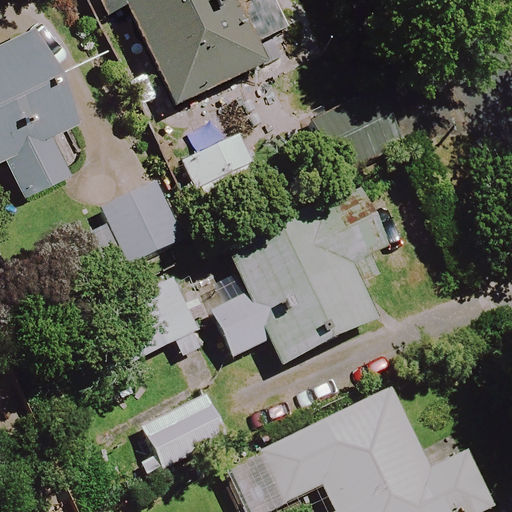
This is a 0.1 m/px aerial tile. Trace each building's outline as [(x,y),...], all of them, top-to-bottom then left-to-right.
[(101,0),(165,123),(258,74),(226,12),(245,3),(243,0),(101,0)] [(22,37),(0,47),(0,174),(14,203),(58,182),(40,144),(66,131),(22,37)] [(247,186),(224,136),(170,162),(193,211),(247,186)] [(182,245),(155,191),(96,222),(123,275),(182,245)] [(272,377),(369,333),(353,296),(371,288),(360,265),(378,257),(352,201),(221,260),(241,304),(202,322),(223,368),(261,351),(272,377)] [(175,366),(194,356),(186,342),(191,340),(185,329),(197,323),(182,295),(170,301),(163,288),(99,322),(126,373),(167,351),(175,366)] [(321,511),(479,511),(457,464),(420,482),(381,400),(216,478),(226,499),(231,511),(281,511),(314,496),(321,511)] [(199,405),(130,438),(142,464),(129,470),(137,486),(219,447),(199,405)]
